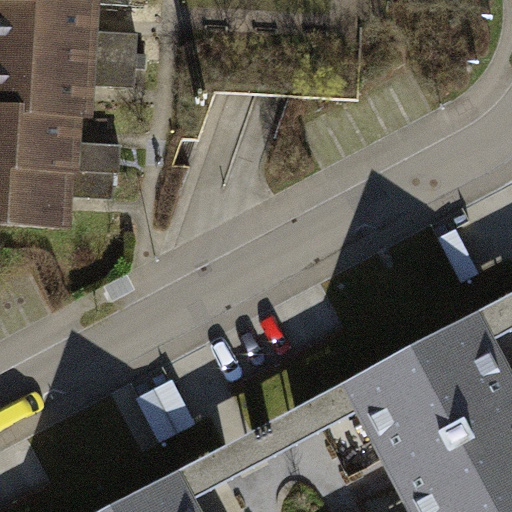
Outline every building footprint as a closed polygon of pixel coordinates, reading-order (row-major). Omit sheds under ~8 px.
[(102,3),(40,0),(0,0),(0,43),(139,52),(140,34),(100,31),(102,3)] [(139,52),(0,43),(0,107),(84,116),(95,116),(98,86),(137,88),(139,52)] [(0,107),(0,168),(116,172),(121,172),(124,147),(83,143),(84,116),(0,107)] [(116,172),(0,168),(0,227),(73,230),(74,197),(115,199),(116,172)] [(511,303),(481,320),(494,346),(511,336),(511,303)] [(481,320),(347,387),(363,416),(411,511),(511,511),(511,378),(494,346),(481,320)] [(347,387),(180,477),(196,506),(363,416),(347,387)] [(180,477),(114,511),(199,511),(196,506),(180,477)]
